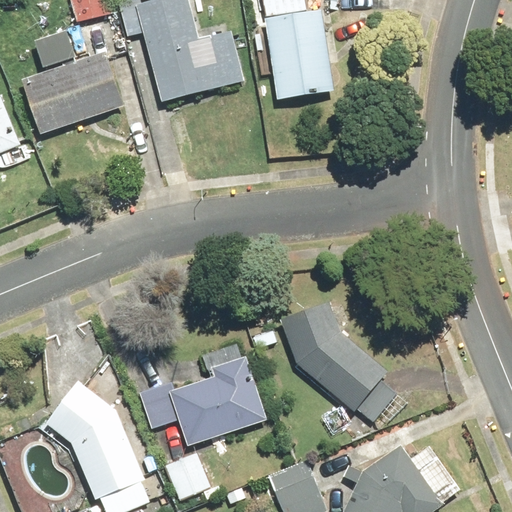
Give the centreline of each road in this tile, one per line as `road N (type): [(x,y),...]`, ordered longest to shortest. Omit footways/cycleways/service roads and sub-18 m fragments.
road 1 (residential): [(0,294),(161,229),(235,213),(447,200)]
road 2 (residential): [(475,0),(449,113),(447,200)]
road 3 (residential): [(447,200),(511,380)]
